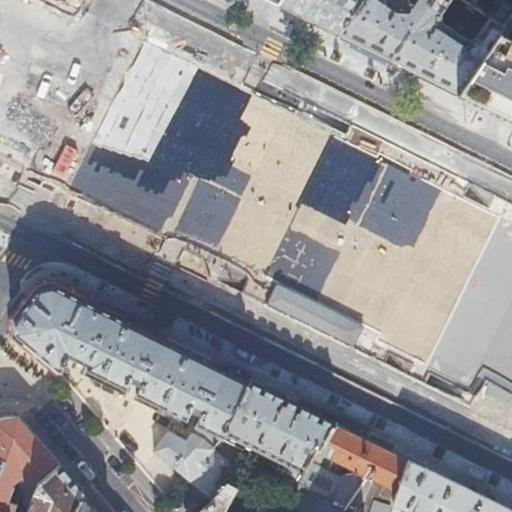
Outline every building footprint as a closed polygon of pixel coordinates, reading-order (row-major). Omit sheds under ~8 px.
[(281,0),(280,3),(341,34),(364,0),(281,0)] [(409,0),(406,5),(401,6),(392,0),(364,0),(341,34),(392,59),(432,0),(409,0)] [(451,0),(432,0),(392,59),(459,92),(500,31),(503,26),(491,18),(478,37),(469,41),(442,22),(443,12),(451,0)] [(511,37),(500,31),(459,92),(511,118),(511,37)] [(267,299),(355,342),(365,322),(344,312),(345,309),(277,276),(267,299)] [(252,385),(89,305),(93,299),(60,282),(57,289),(55,288),(41,291),(15,325),(16,339),(62,378),(72,361),(89,369),(88,373),(128,393),(131,387),(135,386),(140,388),(141,392),(138,398),(157,407),(188,423),(192,417),(196,415),(200,417),(202,422),(198,428),(209,434),(205,443),(194,437),(189,444),(171,435),(156,455),(215,505),(238,477),(254,458),(245,454),(223,443),(252,385)] [(511,348),(444,315),(433,340),(427,352),(424,357),(416,374),(511,422),(511,348)] [(307,413),(252,385),(223,443),(245,454),(248,448),(254,452),(252,456),(262,461),(264,457),(288,469),(274,496),(292,505),(319,453),(322,455),(337,428),(334,427),(334,426),(307,413)] [(310,406),(307,413),(334,426),(337,419),(310,406)] [(43,484),(60,469),(19,420),(0,423),(0,511),(19,511),(20,510),(12,506),(18,492),(16,490),(25,482),(27,483),(28,482),(39,495),(43,484)] [(338,420),(334,427),(337,428),(357,438),(361,431),(338,420)] [(395,449),(382,443),(371,437),(367,443),(357,438),(337,428),(322,455),(319,453),(292,505),(288,511),(358,511),(374,481),(378,483),(392,455),(395,449)] [(410,464),(392,455),(378,483),(374,481),(358,511),(392,511),(395,507),(400,494),(410,464)] [(417,468),(410,464),(400,494),(395,507),(403,511),(505,511),(487,503),(468,493),(449,484),(429,474),(417,468)] [(74,485),(60,469),(43,484),(39,495),(32,511),(78,511),(86,498),(74,485)] [(238,477),(215,505),(206,511),(288,511),(292,505),(274,496),(271,501),(238,477)] [(97,511),(86,498),(78,511),(97,511)]
